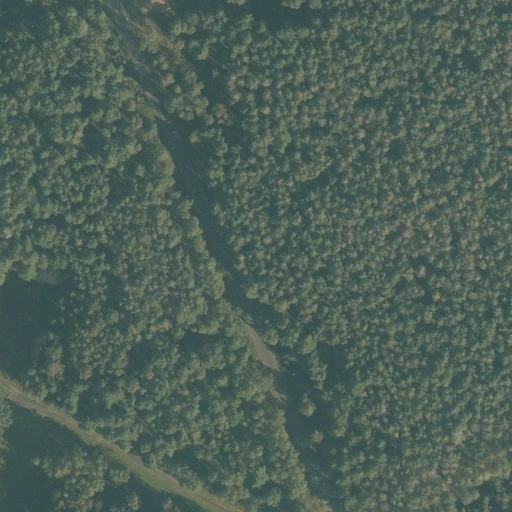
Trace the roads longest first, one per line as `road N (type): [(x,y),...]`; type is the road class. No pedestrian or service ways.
road 1 (track): [(332,511),(111,0)]
road 2 (track): [(0,386),(225,511)]
